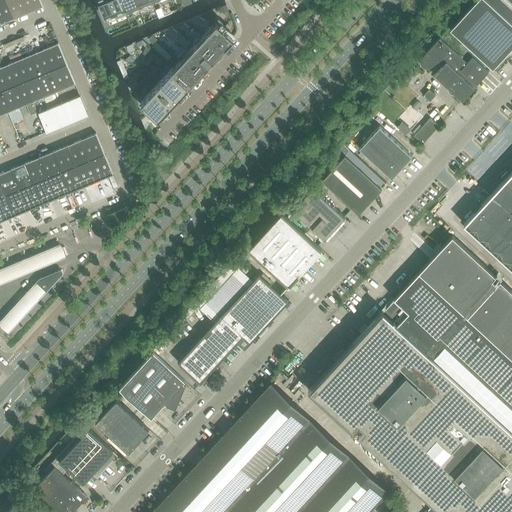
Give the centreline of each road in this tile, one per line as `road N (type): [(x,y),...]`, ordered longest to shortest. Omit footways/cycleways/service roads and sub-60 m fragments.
road 1 (unclassified): [(117,511),(511,84)]
road 2 (secondary): [(24,400),(394,0)]
road 3 (secondary): [(367,0),(9,386)]
road 4 (unclassified): [(0,251),(122,198),(125,181),(101,119)]
road 5 (residential): [(156,135),(253,32)]
